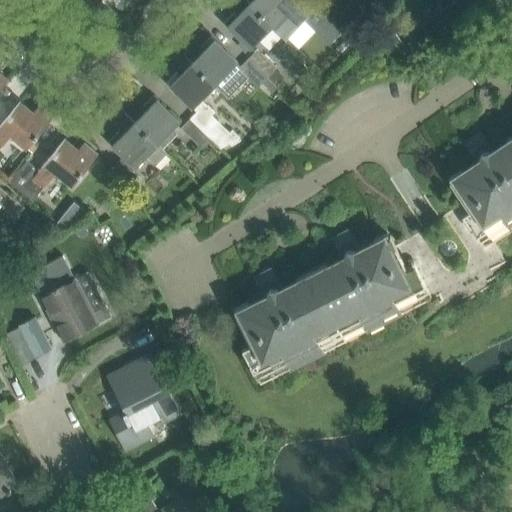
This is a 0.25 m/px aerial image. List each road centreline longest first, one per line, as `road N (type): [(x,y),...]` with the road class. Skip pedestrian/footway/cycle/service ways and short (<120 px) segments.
road 1 (residential): [(201,291),(191,259),(511,51)]
road 2 (residential): [(0,28),(66,80),(89,85),(177,0)]
